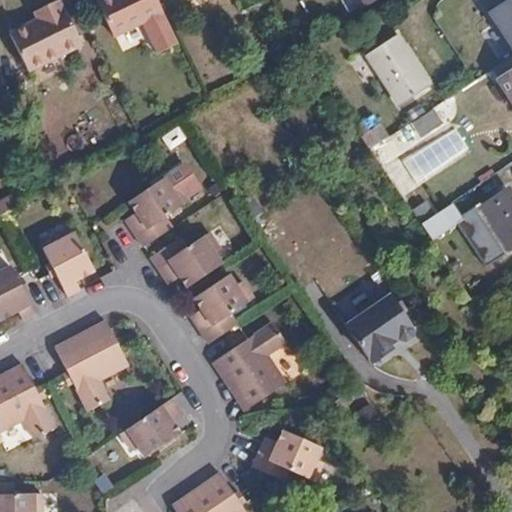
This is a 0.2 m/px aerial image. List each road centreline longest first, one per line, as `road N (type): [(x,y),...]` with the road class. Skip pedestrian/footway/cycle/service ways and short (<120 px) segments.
road 1 (residential): [(144,511),(142,504),(209,453),(215,435),(214,416),(149,315),(100,306),(0,357)]
road 2 (unknown): [(511,492),(434,386)]
